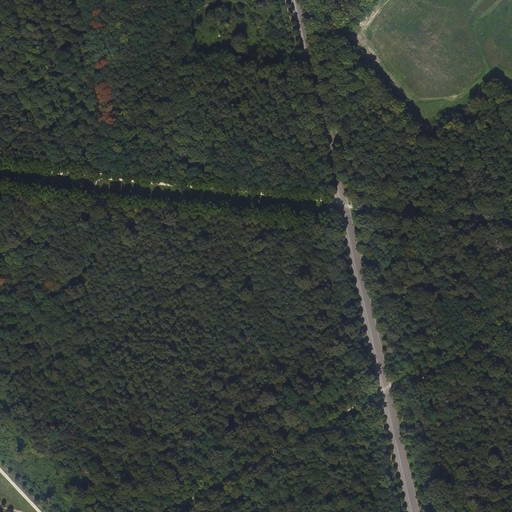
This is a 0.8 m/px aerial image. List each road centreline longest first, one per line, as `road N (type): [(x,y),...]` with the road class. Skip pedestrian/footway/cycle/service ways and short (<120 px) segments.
road 1 (track): [(511,309),(159,511)]
road 2 (unknown): [(382,376),(126,511)]
road 3 (unknown): [(386,395),(511,330)]
